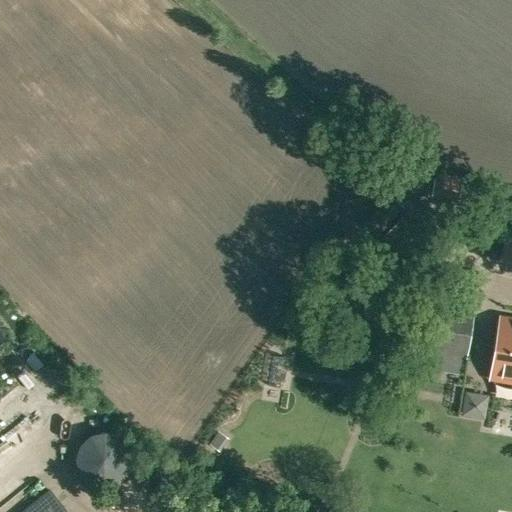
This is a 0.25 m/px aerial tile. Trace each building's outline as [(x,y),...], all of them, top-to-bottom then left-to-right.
[(431,198),(447,200),(459,201),(462,175),(435,172),(431,198)] [(365,225),(380,238),(407,209),(392,195),(365,225)] [(407,264),(414,256),(434,235),(409,211),(382,241),(407,264)] [(426,289),(425,292),(415,352),(466,359),(474,296),(426,289)] [(338,308),(343,311),(389,326),(396,307),(350,293),(344,291),(338,308)] [(511,316),(499,314),(489,380),(511,383),(511,316)] [(398,405),(387,400),(378,420),(389,425),(398,405)] [(218,431),(209,444),(219,451),(228,438),(218,431)] [(67,511),(50,490),(23,511),(67,511)]
